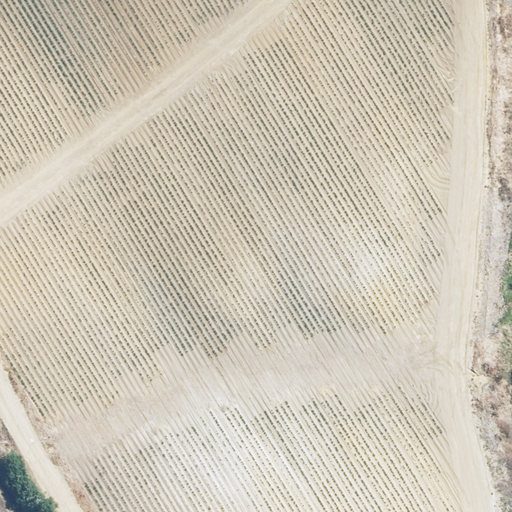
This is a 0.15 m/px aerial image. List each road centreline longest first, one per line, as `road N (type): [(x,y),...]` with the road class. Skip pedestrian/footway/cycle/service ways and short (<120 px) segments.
road 1 (track): [(474,511),(447,142),(461,71),(461,0)]
road 2 (track): [(0,242),(274,0)]
road 3 (track): [(71,511),(0,394)]
